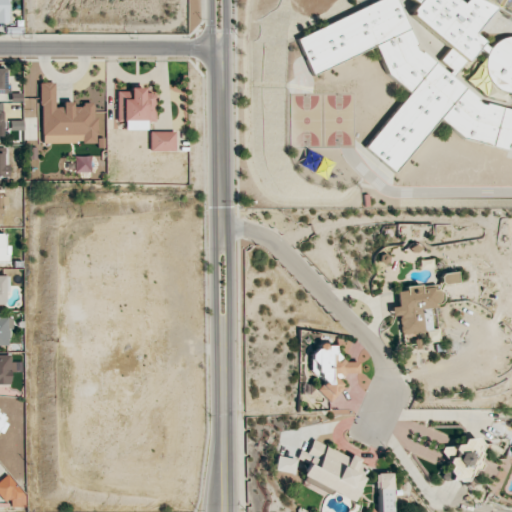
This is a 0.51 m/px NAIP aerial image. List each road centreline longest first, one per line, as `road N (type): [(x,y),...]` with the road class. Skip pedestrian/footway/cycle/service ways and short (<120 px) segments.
road 1 (tertiary): [(221,511),(220,0)]
road 2 (residential): [(369,431),(390,383),(384,363),(276,246),(256,235),(221,233)]
road 3 (residential): [(0,45),(221,44)]
